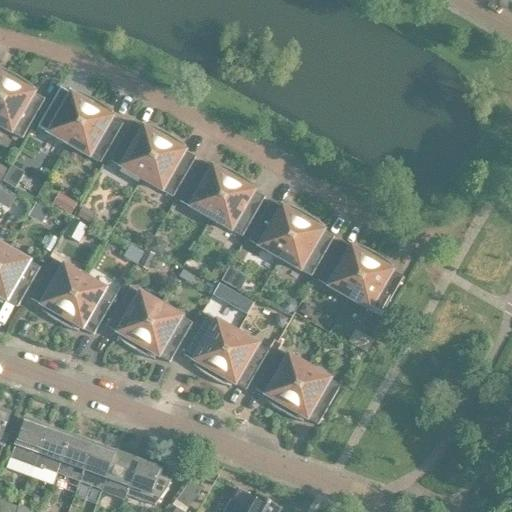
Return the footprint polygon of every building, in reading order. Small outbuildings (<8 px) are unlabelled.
[(0,101),(14,77),(8,73),(1,70),(0,69),(0,101)] [(14,77),(0,101),(0,128),(20,140),(42,101),(29,93),(32,89),(26,84),(20,80),(14,77)] [(35,128),(67,146),(93,101),(86,97),(80,94),(73,91),(71,96),(58,88),(35,128)] [(99,104),(93,101),(67,146),(98,164),(121,124),(107,117),(110,113),(105,108),(99,104)] [(131,122),(108,162),(139,180),(165,135),(159,131),(152,128),(146,125),(144,130),(131,122)] [(171,138),(165,135),(139,180),(171,198),(193,158),(180,151),(183,147),(177,142),(171,138)] [(200,162),(177,201),(209,220),(235,174),(228,171),(222,168),(215,165),(213,170),(200,162)] [(1,184),(11,190),(17,179),(7,173),(1,184)] [(241,178),(235,174),(209,220),(240,238),(263,198),(249,190),(252,187),(247,182),(241,178)] [(0,203),(9,208),(15,195),(0,187),(0,203)] [(57,196),(51,206),(68,216),(74,205),(57,196)] [(283,210),(269,202),(246,241),(278,259),(304,214),(298,211),(291,208),(284,205),(283,210)] [(30,217),(44,224),(49,212),(35,205),(30,217)] [(75,218),(87,225),(92,215),(81,208),(75,218)] [(310,218),(304,214),(278,259),(309,277),(332,238),(319,230),(322,226),(316,222),(310,218)] [(71,220),(62,236),(77,243),(85,228),(71,220)] [(152,255),(158,258),(165,245),(152,238),(145,251),(152,255)] [(347,299),(373,254),(367,251),(360,248),(354,245),(352,249),(339,242),(316,281),(347,299)] [(139,254),(131,249),(127,258),(135,263),(139,254)] [(38,269),(6,251),(0,261),(0,304),(1,301),(15,308),(38,269)] [(145,251),(137,267),(144,271),(152,255),(145,251)] [(236,252),(232,259),(239,263),(243,256),(236,252)] [(379,258),(373,254),(347,299),(379,317),(401,278),(388,270),(391,266),(385,262),(379,258)] [(186,259),(181,268),(192,274),(195,268),(192,262),(186,259)] [(83,278),(51,260),(28,300),(42,307),(39,311),(44,316),(50,320),(57,324),(83,278)] [(179,271),(174,280),(179,283),(185,282),(188,275),(179,271)] [(221,283),(230,288),(234,282),(232,277),(226,274),(221,283)] [(114,297),(83,278),(57,324),(63,327),(69,330),(76,333),(78,328),(91,336),(114,297)] [(213,296),(222,301),(228,290),(219,285),(213,296)] [(159,306),(127,288),(105,328),(118,335),(115,339),(121,343),(127,348),(133,351),(159,306)] [(252,304),(243,299),(237,310),(246,315),(252,304)] [(288,313),(293,305),(288,301),(284,302),(280,309),(288,313)] [(302,303),(297,313),(306,318),(309,311),(307,306),(302,303)] [(190,324),(159,306),(133,351),(139,355),(146,358),(152,360),(154,356),(167,364),(190,324)] [(274,326),(279,329),(284,320),(276,315),(272,321),(274,326)] [(197,371),(203,375),(209,379),(235,334),(204,316),(181,355),(194,363),(191,367),(197,371)] [(266,352),(235,334),(209,379),(215,382),(222,385),(228,388),(230,384),(244,391),(266,352)] [(359,336),(350,339),(348,343),(364,354),(370,343),(359,336)] [(269,406),(275,410),(281,414),(307,369),(276,351),(253,390),(267,398),(264,402),(269,406)] [(339,387),(307,369),(281,414),(288,417),(294,420),(301,423),(302,418),(316,426),(339,387)] [(9,460),(32,469),(46,430),(23,421),(13,447),(14,447),(9,460)] [(41,472),(42,470),(55,475),(69,438),(46,430),(32,469),(41,472)] [(69,438),(55,475),(78,483),(91,446),(69,438)] [(91,446),(78,483),(100,492),(114,455),(91,446)] [(125,496),(126,493),(137,463),(114,455),(100,492),(100,493),(123,502),(125,496)] [(159,471),(137,463),(126,493),(125,496),(153,507),(166,489),(169,482),(157,478),(159,471)] [(186,510),(200,490),(189,482),(175,502),(186,510)] [(278,511),(279,511),(254,497),(252,501),(237,492),(229,505),(240,511),(278,511)]
